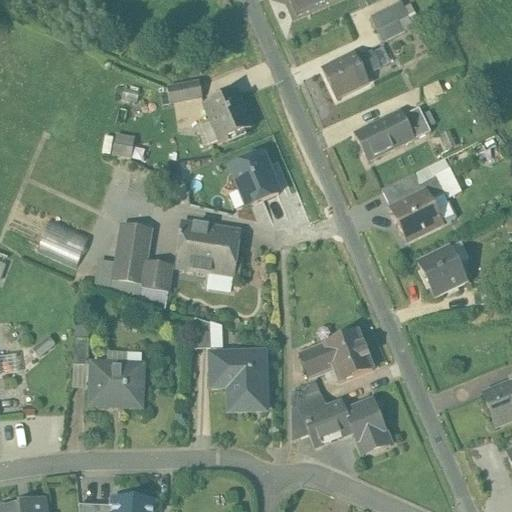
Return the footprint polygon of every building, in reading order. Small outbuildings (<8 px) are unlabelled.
[(288,0),(296,17),(337,0),(288,0)] [(379,34),(407,22),(407,21),(409,20),(403,5),(372,18),(379,34)] [(401,24),(405,34),(405,35),(406,36),(414,32),(411,24),(415,22),(414,19),(401,24)] [(401,25),(400,25),(379,34),(384,46),(406,36),(401,25)] [(364,79),(372,75),(380,72),(372,56),(357,63),(364,79)] [(354,59),(333,69),(324,73),(338,102),(368,88),(354,59)] [(171,106),(190,102),(191,102),(202,99),(199,85),(168,92),(171,106)] [(250,132),(246,122),(236,97),(204,109),(219,145),(250,132)] [(430,136),(425,126),(419,114),(404,121),(414,143),(430,136)] [(355,137),(356,140),(357,140),(368,165),(414,144),(401,116),(355,137)] [(114,157),(132,158),(133,136),(114,135),(114,157)] [(232,171),(243,197),(248,209),(278,196),(262,158),(232,171)] [(412,200),(426,193),(427,193),(430,200),(444,193),(437,179),(420,187),(415,176),(403,181),(412,200)] [(403,182),(398,184),(382,192),(391,210),(412,200),(403,182)] [(391,210),(407,243),(407,244),(443,226),(427,193),(426,193),(424,194),(391,210)] [(50,222),(38,250),(77,266),(89,238),(50,222)] [(232,278),(236,253),(236,252),(239,234),(182,225),(181,236),(179,236),(178,239),(180,240),(176,269),(232,278)] [(141,287),(146,256),(150,231),(122,227),(113,282),(141,287)] [(0,253),(0,279),(1,280),(8,256),(0,253)] [(419,270),(433,296),(433,297),(436,302),(466,286),(449,253),(419,270)] [(172,268),(171,268),(145,264),(140,289),(141,290),(167,294),(171,269),(172,268)] [(475,309),(476,309),(496,307),(494,294),(474,297),(475,309)] [(302,320),(299,322),(297,323),(302,333),(308,329),(302,320)] [(194,321),(193,335),(193,336),(193,349),(211,347),(209,326),(194,321)] [(339,384),(363,374),(372,371),(356,333),(299,357),(309,381),(333,372),(339,384)] [(91,342),(82,341),(78,341),(76,368),(89,369),(91,342)] [(264,413),(262,356),(261,354),(259,354),(211,357),(212,381),(228,381),(230,413),(230,414),(232,414),(264,413)] [(140,411),(141,400),(141,399),(144,370),(140,370),(140,375),(129,374),(127,374),(127,369),(95,366),(92,407),(93,408),(140,411)] [(483,396),(492,420),(496,429),(511,422),(511,380),(511,381),(511,383),(511,386),(485,396),(484,396),(483,396)] [(320,397),(316,386),(315,383),(291,393),(291,408),(320,397)] [(321,397),(305,403),(297,406),(303,420),(326,411),(321,397)] [(373,405),(362,410),(361,410),(345,416),(340,404),(326,410),(326,411),(303,420),(309,436),(309,437),(314,450),(352,435),(362,458),(390,447),(373,405)] [(291,409),(291,415),(291,419),(301,415),(297,406),(291,409)] [(34,409),(21,409),(21,417),(29,417),(34,417),(34,409)] [(309,436),(302,419),(301,415),(291,419),(291,443),(309,436)] [(44,511),(43,502),(18,505),(18,507),(0,510),(0,511),(44,511)] [(112,502),(112,508),(112,509),(111,511),(152,511),(153,504),(112,502)]
